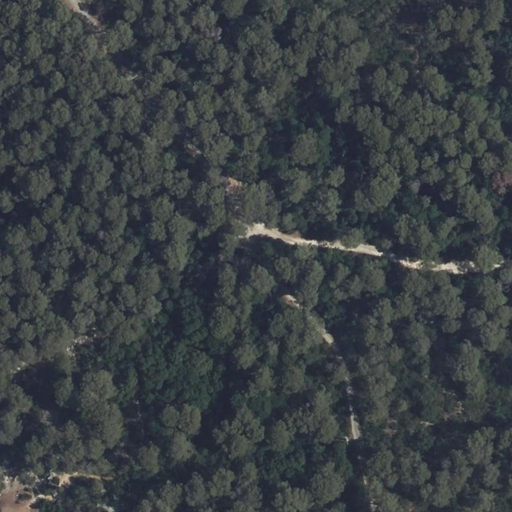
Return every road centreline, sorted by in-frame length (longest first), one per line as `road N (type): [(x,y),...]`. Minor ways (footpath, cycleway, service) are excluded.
road 1 (residential): [(71,0),(228,189),(265,260),(335,352),(378,511)]
road 2 (track): [(251,233),(359,247),(437,271),(511,271)]
